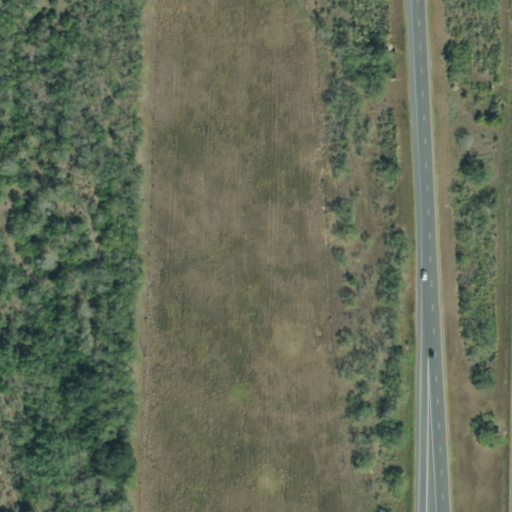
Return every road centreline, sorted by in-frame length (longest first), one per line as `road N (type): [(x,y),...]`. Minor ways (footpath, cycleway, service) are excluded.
road 1 (motorway): [(419,0),(438,365)]
road 2 (motorway): [(438,365),(430,511)]
road 3 (motorway): [(438,365),(444,511)]
